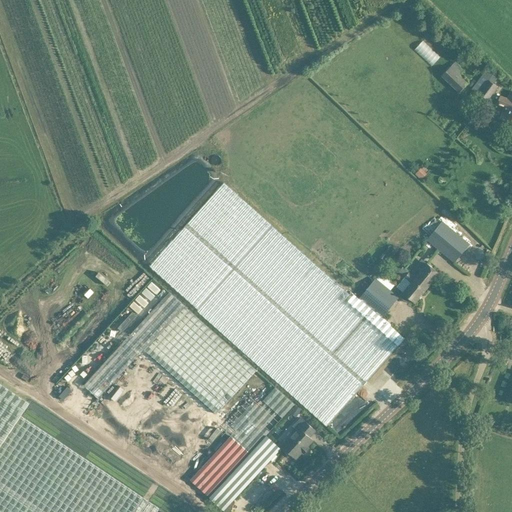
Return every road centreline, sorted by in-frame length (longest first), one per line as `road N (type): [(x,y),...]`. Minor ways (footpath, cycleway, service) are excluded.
road 1 (tertiary): [(279,511),(488,309)]
road 2 (unclassified): [(462,511),(465,438),(486,367),(488,309)]
